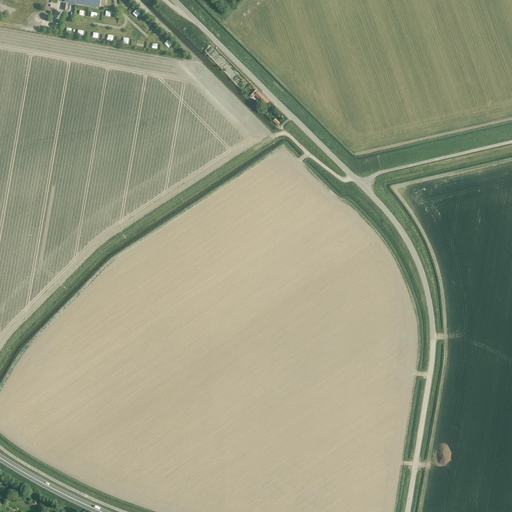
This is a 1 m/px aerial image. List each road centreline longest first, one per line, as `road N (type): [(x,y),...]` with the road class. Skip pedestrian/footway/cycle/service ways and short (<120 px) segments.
road 1 (unclassified): [(408,511),(434,366),(433,302),(412,247),(362,186)]
road 2 (unclassified): [(362,186),(185,11)]
road 3 (unclassified): [(362,186),(378,172),(511,141)]
